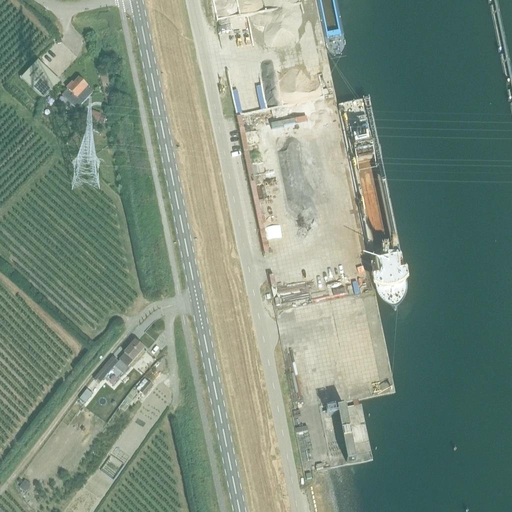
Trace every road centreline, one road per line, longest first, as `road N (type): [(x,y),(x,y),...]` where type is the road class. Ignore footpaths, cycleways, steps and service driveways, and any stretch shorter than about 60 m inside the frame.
road 1 (unclassified): [(296,511),(192,0)]
road 2 (tertiary): [(239,511),(136,0)]
